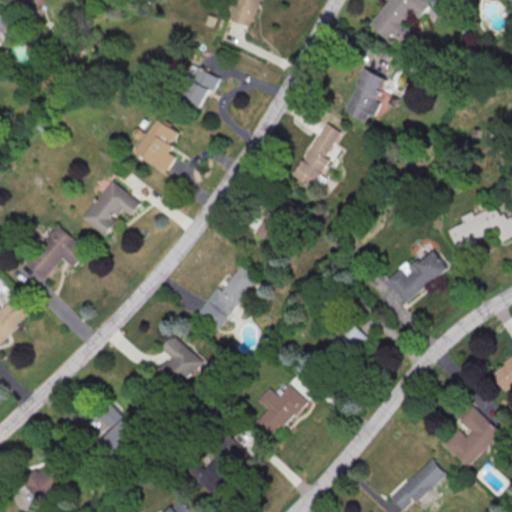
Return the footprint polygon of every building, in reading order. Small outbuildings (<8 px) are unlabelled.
[(261,3),(251,0),(239,0),(233,19),(254,26),(261,3)] [(371,25),(392,0),(426,0),(432,5),(421,18),(414,12),(405,23),(413,30),(402,42),(394,35),(389,41),(371,25)] [(0,27),(5,33),(15,22),(0,6),(0,27)] [(199,67),(221,78),(214,92),(211,91),(202,110),(183,100),(199,67)] [(387,78),(365,67),(344,111),(366,121),(369,113),(375,115),(381,102),(377,101),(387,78)] [(138,153),(160,119),(180,133),(173,144),(175,146),(171,153),(178,157),(167,173),(138,153)] [(295,176),(313,185),(342,131),(324,121),(295,176)] [(83,218),(114,180),(142,203),(132,216),(124,209),(116,219),(119,222),(107,237),(83,218)] [(448,229),(456,248),(495,232),(499,241),(511,235),(511,216),(511,215),(504,219),(497,204),(473,214),(472,211),(460,216),(463,222),(448,229)] [(274,245),(291,218),(273,206),(256,233),(274,245)] [(30,262),(72,222),(88,239),(46,279),(30,262)] [(389,281),(405,302),(449,268),(433,247),(389,281)] [(197,314),(217,288),(221,291),(241,265),(258,277),(218,330),(197,314)] [(0,342),(30,315),(14,298),(2,308),(0,305),(0,342)] [(367,335),(354,321),(326,348),(340,361),(367,335)] [(154,378),(172,358),(162,348),(174,335),(204,363),(173,396),(154,378)] [(511,356),(492,371),(506,392),(511,387),(511,356)] [(256,422),(267,409),(258,401),(269,388),(279,398),(290,386),(309,403),(297,416),(295,414),(283,427),(281,425),(271,436),(256,422)] [(113,429),(104,438),(117,451),(139,431),(114,405),(102,416),(113,429)] [(473,406),(501,432),(469,467),(445,445),(459,430),(467,437),(471,432),(459,421),(473,406)] [(195,482),(236,443),(252,460),(211,499),(195,482)] [(26,487),(68,448),(84,465),(42,504),(26,487)] [(402,511),(390,499),(432,459),(448,476),(410,511),(402,511)] [(168,511),(181,500),(193,511),(168,511)]
